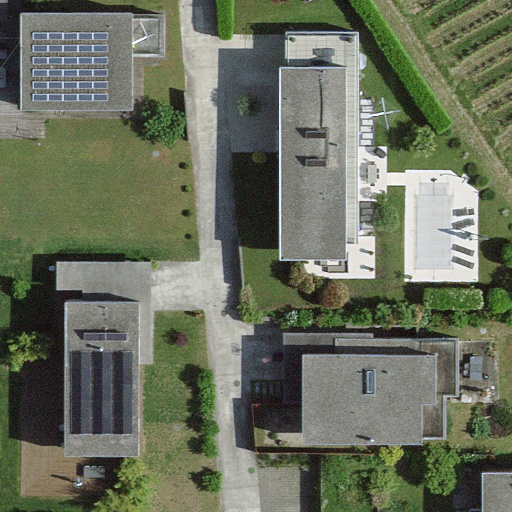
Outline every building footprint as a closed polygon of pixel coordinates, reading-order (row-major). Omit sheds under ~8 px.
[(163,16),(21,16),(20,111),(135,112),(135,56),(163,57),(163,16)] [(284,24),(287,265),(359,264),(356,23),(284,24)] [(143,269),(57,274),(66,439),(152,435),(143,269)] [(433,348),(303,345),(302,427),(431,429),(433,348)] [(511,511),(511,473),(482,473),(482,510),(468,510),(468,511),(511,511)]
